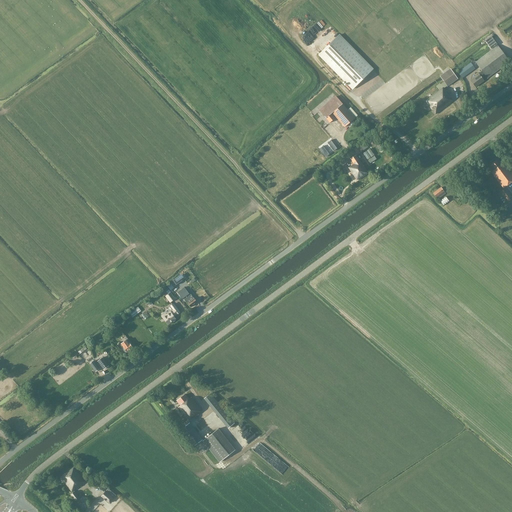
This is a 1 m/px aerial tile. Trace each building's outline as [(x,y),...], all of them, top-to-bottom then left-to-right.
[(353,89),(372,70),(338,35),(318,54),(353,89)] [(497,45),(491,37),(485,41),(491,49),(497,45)] [(497,45),(475,62),(485,75),(487,78),(509,61),(497,45)] [(439,70),(442,73),(449,68),(447,65),(439,70)] [(439,90),(425,101),(435,114),(452,101),(449,97),(443,89),(457,79),(450,70),(440,77),(444,82),(440,84),(439,83),(436,86),(439,90)] [(479,74),(470,81),(475,87),(483,81),(482,78),(485,76),(481,71),(478,73),(479,74)] [(344,127),(355,118),(354,118),(357,115),(350,107),(347,110),(335,95),(318,110),(329,123),(335,118),(331,114),(332,113),(344,127)] [(361,144),(353,149),(357,154),(364,149),(361,144)] [(351,166),(348,168),(356,180),(368,172),(356,155),(350,159),(352,163),(350,164),(351,166)] [(492,171),(491,172),(503,188),(511,181),(511,174),(503,162),(501,164),(498,159),(489,166),(492,171)] [(440,187),(433,193),(438,199),(445,194),(444,192),(444,191),(440,187)] [(511,197),(505,188),(500,192),(497,194),(504,204),(507,202),(508,202),(509,205),(511,208),(511,197)] [(445,196),(440,201),(443,205),(449,201),(445,196)] [(179,276),(172,280),(176,285),(182,280),(181,279),(179,276)] [(188,294),(189,294),(184,287),(177,292),(182,299),(183,298),(185,301),(186,300),(191,307),(197,303),(192,296),(190,297),(188,294)] [(165,296),(170,302),(175,298),(170,293),(165,296)] [(173,316),(176,314),(177,315),(179,313),(173,303),(170,306),(173,310),(170,312),(170,311),(166,314),(165,313),(161,316),(167,324),(175,319),(173,316)] [(138,307),(133,310),(129,314),(132,317),(136,314),(142,310),(140,307),(138,308),(138,307)] [(121,344),(123,348),(123,350),(124,351),(126,352),(127,352),(132,348),(128,343),(130,342),(126,337),(124,339),(126,340),(121,344)] [(103,369),(108,366),(108,365),(111,363),(107,358),(104,361),(102,358),(98,361),(103,369)] [(95,372),(99,369),(93,360),(89,363),(95,372)] [(234,423),(221,407),(213,397),(210,393),(203,399),(207,403),(228,428),(234,423)] [(180,405),(178,407),(188,420),(184,423),(186,425),(190,422),(189,422),(199,414),(198,413),(201,411),(191,397),(188,399),(185,394),(176,401),(180,405)] [(202,440),(190,422),(186,425),(180,430),(193,447),(202,440)] [(219,429),(203,441),(219,463),(235,451),(219,429)] [(74,467),(60,477),(71,492),(85,482),(74,467)] [(105,491),(100,496),(109,504),(114,498),(113,498),(113,497),(115,495),(107,488),(105,491)] [(70,495),(75,501),(79,498),(75,491),(70,495)]
